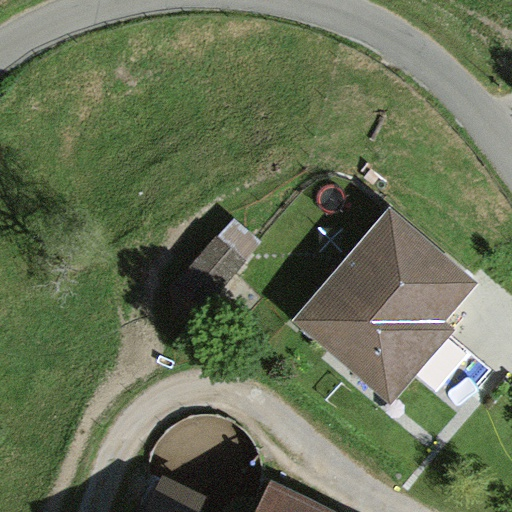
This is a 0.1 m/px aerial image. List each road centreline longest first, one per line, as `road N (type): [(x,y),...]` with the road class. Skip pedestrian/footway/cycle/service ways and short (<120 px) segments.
road 1 (unclassified): [(308,0),(352,11),(430,64),(511,159)]
road 2 (unclassified): [(0,44),(23,25),(123,0)]
